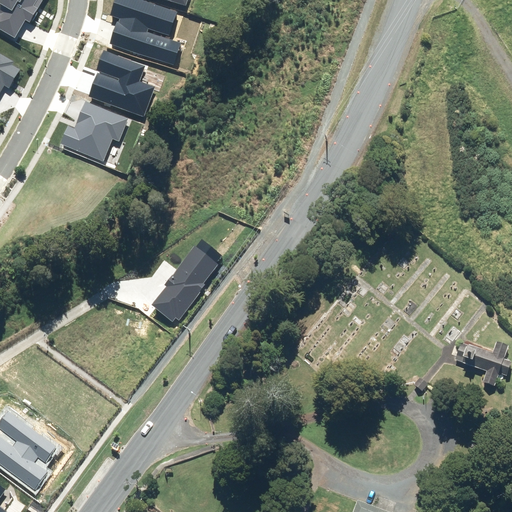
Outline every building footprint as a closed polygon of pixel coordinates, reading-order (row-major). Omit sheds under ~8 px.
[(0,0),(0,28),(15,37),(25,20),(30,23),(42,0),(0,0)] [(117,21),(109,43),(173,65),(181,43),(147,32),(148,28),(168,34),(176,11),(143,0),(116,0),(111,16),(119,19),(118,22),(117,21)] [(97,73),(89,96),(144,117),(155,87),(140,81),(145,66),(103,51),(97,70),(119,78),(118,81),(97,73)] [(0,95),(5,87),(8,89),(20,70),(10,64),(12,60),(0,53),(0,95)] [(68,126),(61,144),(103,162),(113,139),(119,142),(129,119),(86,102),(75,128),(68,126)] [(167,286),(152,305),(173,321),(176,318),(178,320),(207,285),(204,282),(219,264),(195,245),(164,284),(167,286)] [(495,352),(463,341),(455,362),(488,374),(484,383),(496,388),(499,378),(505,380),(511,359),(511,358),(506,356),(510,344),(500,340),(495,352)] [(431,385),(422,378),(415,386),(425,393),(431,385)] [(0,435),(0,463),(35,490),(48,472),(35,462),(38,458),(43,462),(56,446),(9,410),(0,421),(0,428),(17,442),(14,446),(0,435)] [(0,511),(8,511),(0,506),(0,495),(4,489),(0,485),(0,511)] [(393,511),(397,503),(380,497),(376,507),(360,501),(356,511),(393,511)]
